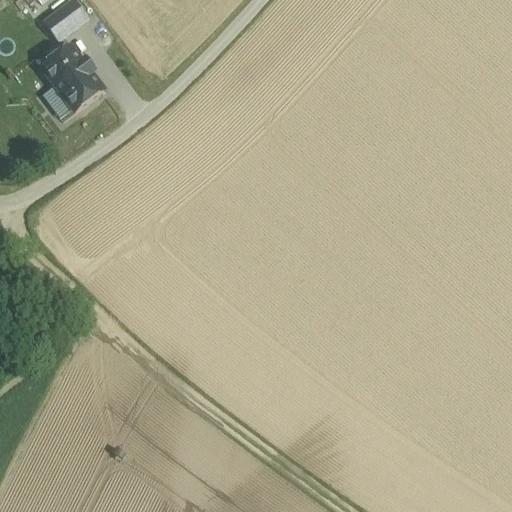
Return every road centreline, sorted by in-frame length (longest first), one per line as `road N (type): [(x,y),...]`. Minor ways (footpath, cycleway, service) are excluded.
road 1 (track): [(1,209),(23,250),(137,354),(351,511)]
road 2 (unclassified): [(257,0),(170,99),(106,149),(0,209)]
